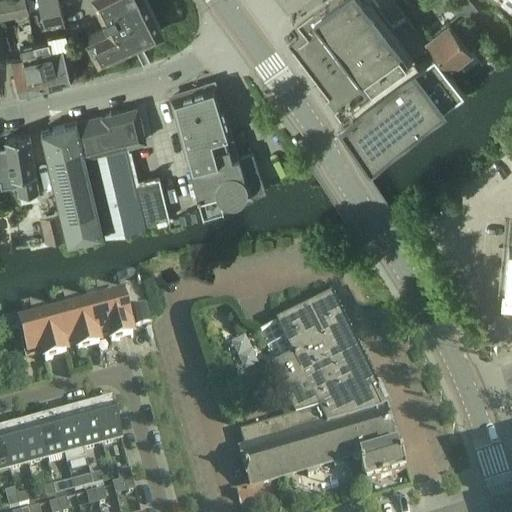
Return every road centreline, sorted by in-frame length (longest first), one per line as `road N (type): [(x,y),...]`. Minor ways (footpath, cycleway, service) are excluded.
road 1 (tertiary): [(467,394),(375,230),(245,37)]
road 2 (residential): [(161,511),(125,370),(0,406)]
road 3 (tertiary): [(245,37),(171,81),(0,115)]
